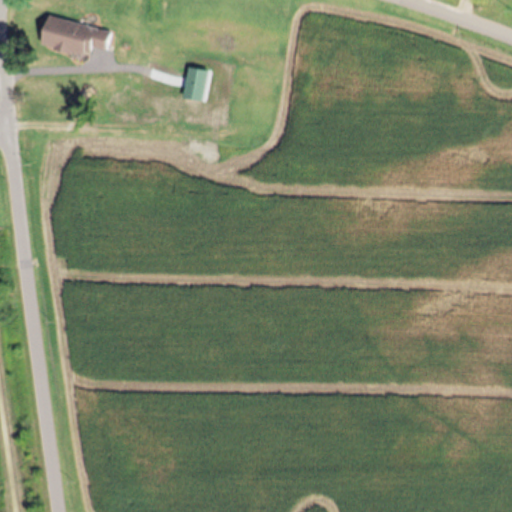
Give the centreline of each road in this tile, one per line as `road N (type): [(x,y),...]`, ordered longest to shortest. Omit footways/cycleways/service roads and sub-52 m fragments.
road 1 (residential): [(3,0),(416,4),(511,38)]
road 2 (residential): [(59,511),(11,126)]
